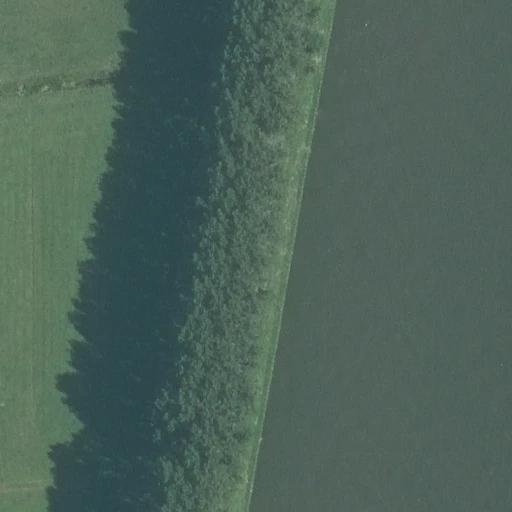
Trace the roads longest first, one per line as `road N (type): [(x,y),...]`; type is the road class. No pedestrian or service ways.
road 1 (unclassified): [(214,511),(302,0)]
road 2 (track): [(0,493),(220,478)]
